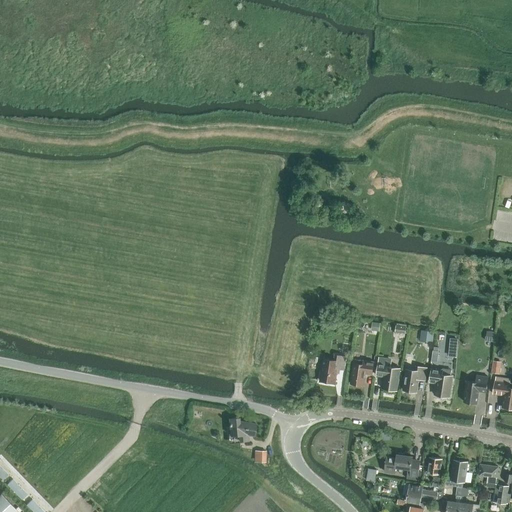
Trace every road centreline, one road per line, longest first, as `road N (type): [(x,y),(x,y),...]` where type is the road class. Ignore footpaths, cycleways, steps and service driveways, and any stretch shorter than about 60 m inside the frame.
road 1 (unclassified): [(297,426),(255,406),(0,363)]
road 2 (tertiary): [(511,442),(338,414),(297,426)]
